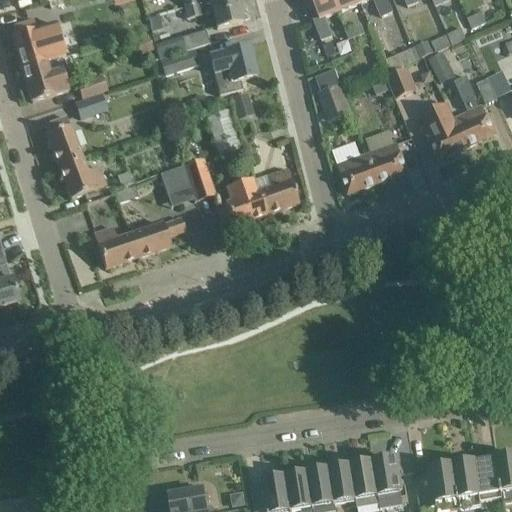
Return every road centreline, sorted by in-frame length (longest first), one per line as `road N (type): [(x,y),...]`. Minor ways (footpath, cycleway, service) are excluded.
road 1 (residential): [(115,463),(511,399)]
road 2 (tertiary): [(75,338),(336,253)]
road 3 (residential): [(336,253),(271,0)]
road 4 (residential): [(75,338),(0,94)]
road 5 (tertiary): [(336,253),(474,198)]
road 6 (residential): [(115,463),(75,338)]
